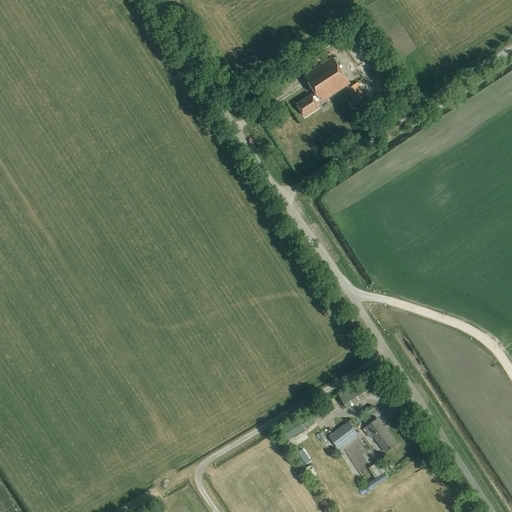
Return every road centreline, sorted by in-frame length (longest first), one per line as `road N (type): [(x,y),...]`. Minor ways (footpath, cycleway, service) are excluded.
road 1 (unclassified): [(491,511),(151,0)]
road 2 (track): [(385,351),(207,460),(198,485),(215,511)]
